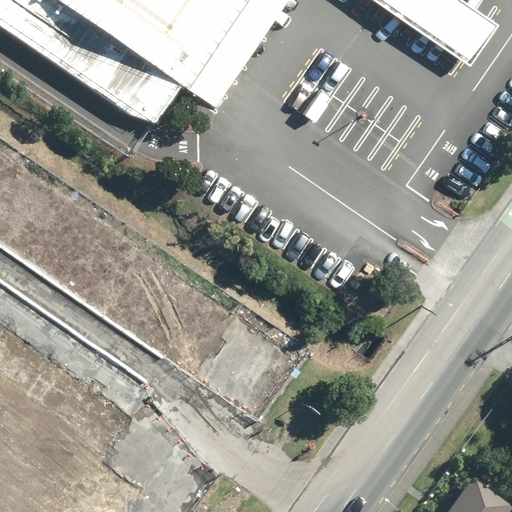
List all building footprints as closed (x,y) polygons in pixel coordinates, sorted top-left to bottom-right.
[(274,0),(23,0),(196,116),(274,0)] [(499,34),(448,0),(351,0),(468,79),(499,34)] [(2,137),(0,140),(0,234),(197,379),(244,314),(2,137)] [(0,311),(0,511),(65,511),(138,412),(0,311)] [(508,511),(511,508),(511,500),(475,474),(447,511),(508,511)]
